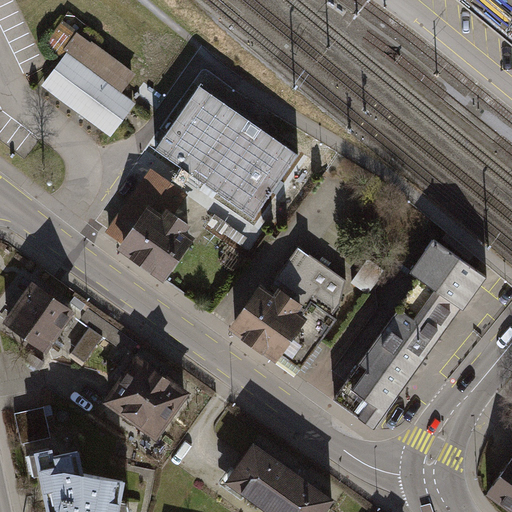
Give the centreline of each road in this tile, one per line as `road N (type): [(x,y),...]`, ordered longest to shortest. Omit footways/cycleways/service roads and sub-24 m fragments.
road 1 (residential): [(0,200),(360,461),(430,477)]
road 2 (residential): [(511,343),(444,428),(430,477)]
road 3 (residential): [(397,0),(511,89)]
